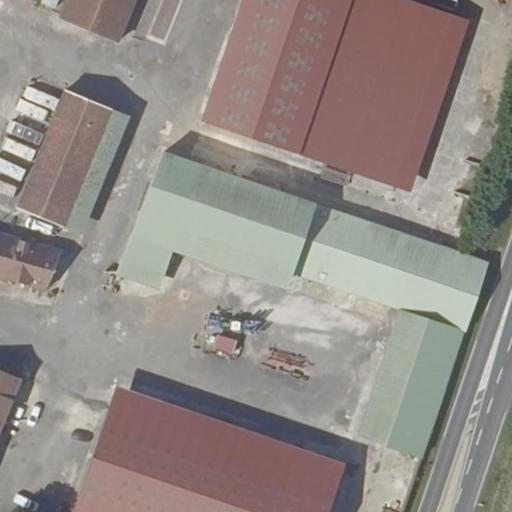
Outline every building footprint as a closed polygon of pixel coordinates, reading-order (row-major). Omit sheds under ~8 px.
[(108,38),(126,0),(57,0),(51,13),(82,27),(108,38)] [(126,0),(108,38),(121,45),(142,0),(126,0)] [(240,0),(199,117),(400,186),(460,14),(416,0),(240,0)] [(475,93),(503,101),(511,73),(511,71),(484,63),(475,93)] [(13,203),(60,220),(102,102),(55,85),(13,203)] [(76,226),(83,228),(126,110),(102,102),(60,220),(76,226)] [(456,155),(485,164),(501,110),(471,102),(456,155)] [(401,308),(465,330),(487,261),(339,209),(275,187),(170,150),(158,145),(119,253),(162,267),(169,249),(177,227),(291,270),(401,308)] [(457,165),(457,186),(471,186),(471,165),(457,165)] [(177,227),(169,249),(283,288),(291,270),(177,227)] [(0,274),(44,286),(60,247),(0,232),(0,274)] [(162,267),(119,253),(115,266),(134,274),(156,282),(162,267)] [(390,351),(451,371),(465,330),(401,308),(387,350),(390,351)] [(217,335),(213,348),(233,353),(237,340),(217,335)] [(363,437),(423,457),(442,397),(451,371),(390,351),(363,437)] [(0,430),(19,376),(0,368),(0,430)] [(328,511),(346,466),(115,385),(71,511),(328,511)]
